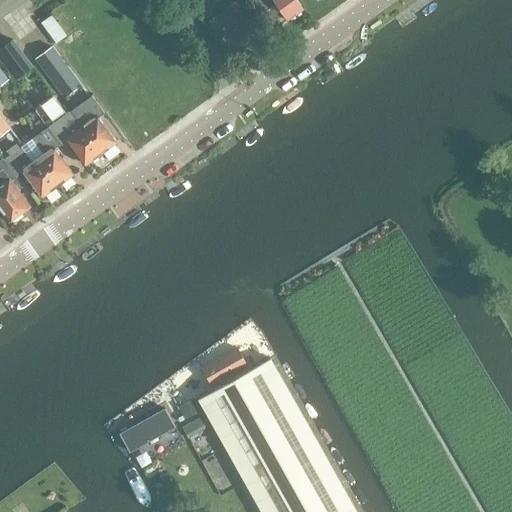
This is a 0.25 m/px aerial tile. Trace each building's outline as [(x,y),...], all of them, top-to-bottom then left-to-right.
[(251,0),(261,13),(276,2),(289,20),(303,10),(296,0),(251,0)] [(220,38),(221,37),(234,56),(260,37),(247,19),(247,18),(235,1),(209,21),(220,38)] [(174,22),(173,23),(163,30),(173,46),(185,38),(174,22)] [(73,110),(75,108),(78,111),(73,115),(82,126),(81,126),(101,153),(116,142),(98,117),(104,113),(91,96),(89,97),(52,46),(35,58),(73,110)] [(12,58),(18,65),(27,59),(21,51),(12,58)] [(80,127),(69,112),(64,106),(61,108),(54,97),(36,109),(61,143),(67,139),(86,165),(101,153),(81,126),(80,127)] [(43,154),(37,158),(57,185),(73,174),(54,148),(59,144),(34,110),(24,118),(36,134),(31,138),(43,154)] [(42,197),(57,185),(37,158),(32,162),(21,146),(22,145),(0,114),(0,151),(5,158),(4,158),(17,175),(23,171),(42,197)] [(3,158),(0,160),(0,208),(9,221),(29,206),(10,181),(17,176),(3,158)] [(237,348),(201,368),(213,389),(249,368),(237,348)] [(356,511),(270,359),(198,400),(261,511),(356,511)] [(194,398),(175,408),(182,420),(201,411),(194,398)] [(129,451),(175,426),(165,408),(119,434),(129,451)] [(199,417),(182,427),(188,437),(205,428),(199,417)]
